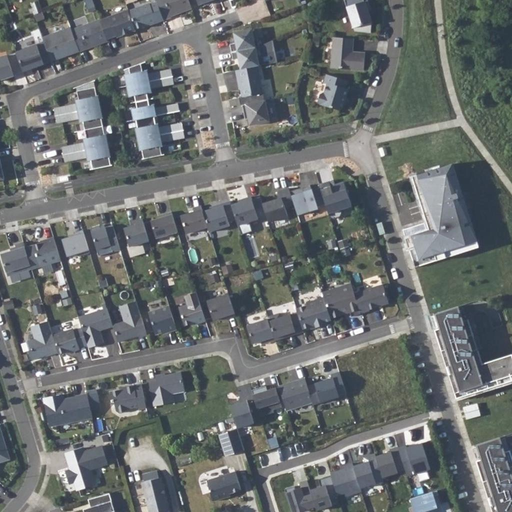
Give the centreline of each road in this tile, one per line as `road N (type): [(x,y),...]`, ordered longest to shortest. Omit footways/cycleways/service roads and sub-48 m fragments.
road 1 (residential): [(12,385),(203,345),(266,365),(419,321)]
road 2 (residential): [(38,208),(21,100),(197,33)]
road 3 (residential): [(419,321),(479,511)]
road 4 (residential): [(38,208),(228,171)]
road 5 (residential): [(360,145),(419,321)]
road 6 (residential): [(360,145),(393,52),(395,0)]
road 7 (residential): [(197,33),(228,171)]
road 8 (residential): [(12,385),(34,472),(10,511)]
road 9 (residential): [(228,171),(360,145)]
